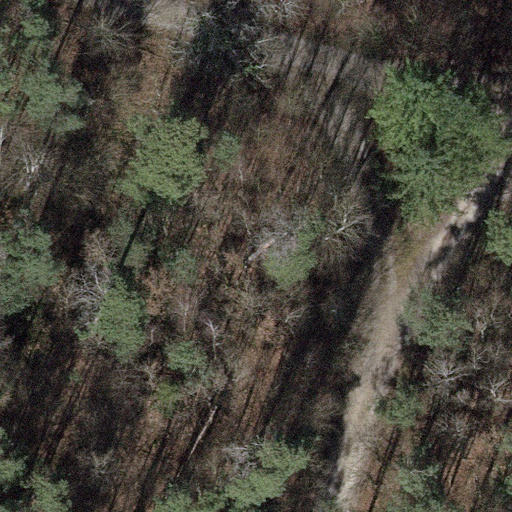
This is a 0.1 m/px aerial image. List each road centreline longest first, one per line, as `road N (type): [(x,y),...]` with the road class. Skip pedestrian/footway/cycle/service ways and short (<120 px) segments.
road 1 (track): [(334,511),(391,331),(385,241),(356,139),(318,67)]
road 2 (track): [(391,331),(511,134)]
road 3 (track): [(116,0),(318,67)]
road 4 (track): [(318,67),(484,106),(511,122)]
